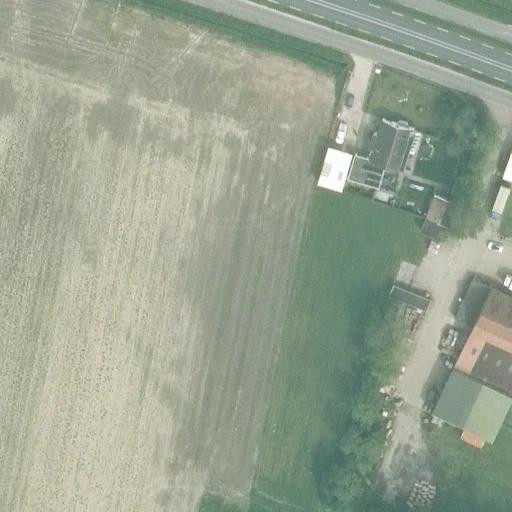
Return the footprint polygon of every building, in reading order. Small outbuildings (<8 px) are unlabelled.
[(405,159),(402,158),(411,126),(382,118),(378,132),(373,131),(369,147),(373,148),(371,154),(356,150),(348,176),(378,184),(384,162),(402,168),(405,159)] [(511,163),(501,191),(511,195),(511,163)] [(511,239),(511,226),(504,224),(501,236),(511,239)] [(511,294),(471,276),(453,316),(470,323),(432,408),(465,422),(484,378),(511,390),(511,294)] [(388,293),(419,306),(424,296),(392,282),(388,293)]
